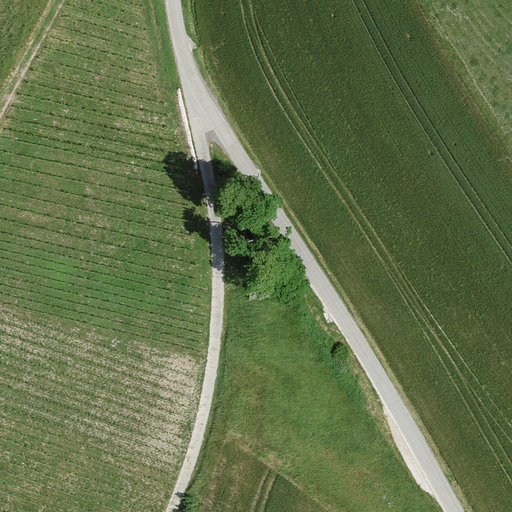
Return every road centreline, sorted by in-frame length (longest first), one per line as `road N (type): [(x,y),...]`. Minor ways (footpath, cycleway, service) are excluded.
road 1 (unclassified): [(456,511),(371,355),(192,89),(173,0)]
road 2 (track): [(192,89),(219,257),(213,363),(169,511)]
